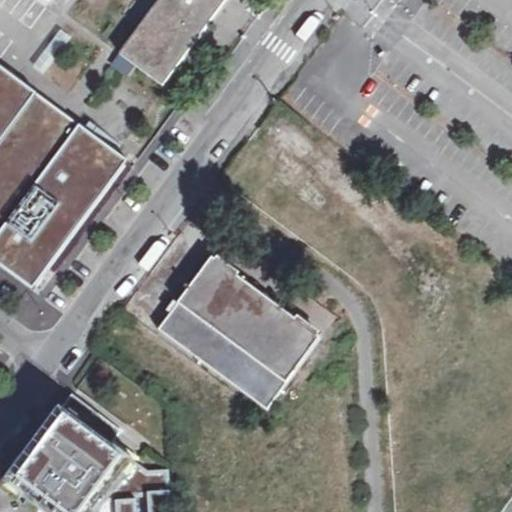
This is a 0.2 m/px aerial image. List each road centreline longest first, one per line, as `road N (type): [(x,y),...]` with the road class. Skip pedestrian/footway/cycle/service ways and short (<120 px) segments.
road 1 (unclassified): [(0,427),(313,0)]
road 2 (unknown): [(237,100),(380,226)]
